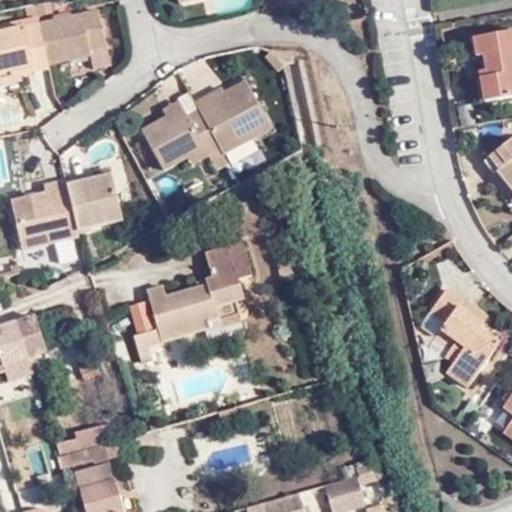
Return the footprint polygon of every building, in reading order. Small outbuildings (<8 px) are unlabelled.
[(98,8),(38,20),(45,63),(91,54),(93,53),(93,49),(106,46),(98,8)] [(45,63),(38,20),(31,22),(0,27),(0,72),(20,68),(31,66),(33,72),(46,69),(45,63)] [(511,92),(511,30),(480,37),(483,55),(492,54),(495,72),(487,74),(491,97),(511,92)] [(106,46),(93,49),(93,53),(91,54),(94,68),(110,64),(106,46)] [(0,79),(21,76),(20,68),(0,72),(0,79)] [(480,99),(491,97),(487,74),(476,76),(480,99)] [(209,90),(192,97),(200,111),(224,151),(270,125),(244,80),(213,97),(209,90)] [(159,105),(163,114),(179,105),(174,97),(159,105)] [(211,162),(225,155),(224,151),(200,111),(186,118),(179,105),(163,114),(135,129),(158,168),(185,154),(200,146),(204,152),(211,162)] [(502,170),(511,183),(511,142),(486,162),(494,176),(502,170)] [(188,159),(204,152),(200,146),(185,154),(188,159)] [(59,179),(64,224),(94,219),(111,217),(104,172),(81,176),(59,179)] [(64,224),(59,179),(58,175),(36,178),(37,185),(3,189),(11,235),(65,228),(64,224)] [(48,240),(58,272),(78,266),(68,234),(48,240)] [(213,280),(230,275),(233,285),(239,283),(252,280),(243,245),(206,255),(213,280)] [(16,265),(0,267),(0,281),(19,277),(16,265)] [(233,285),(230,275),(213,280),(209,281),(208,286),(170,298),(166,288),(147,293),(159,332),(163,346),(163,348),(212,332),(210,327),(222,322),(224,328),(246,321),(240,305),(233,285)] [(264,283),(269,299),(280,296),(275,280),(264,283)] [(239,283),(233,285),(240,305),(245,304),(239,283)] [(462,341),(455,352),(451,359),(459,364),(453,375),(474,388),(506,340),(482,326),(459,311),(464,302),(446,291),(432,313),(449,323),(444,330),(462,341)] [(487,317),(464,302),(459,311),(482,326),(487,317)] [(449,323),(432,313),(426,323),(442,334),(434,347),(451,359),(455,352),(462,341),(444,330),(449,323)] [(19,322),(33,375),(38,373),(35,359),(45,356),(35,317),(19,322)] [(19,322),(0,327),(0,366),(3,366),(7,383),(33,375),(19,322)] [(163,346),(159,332),(135,339),(143,367),(154,364),(150,349),(163,346)] [(235,418),(233,408),(217,413),(220,421),(235,418)] [(58,453),(102,441),(97,425),(71,433),(73,439),(55,444),(58,453)] [(158,431),(138,434),(141,452),(161,449),(158,431)] [(114,442),(100,446),(105,460),(118,456),(114,442)] [(55,459),(59,473),(105,460),(100,446),(55,459)] [(119,511),(106,468),(74,478),(84,511),(119,511)] [(358,479),(325,488),(332,511),(348,511),(366,507),(358,479)] [(255,511),(303,511),(300,499),(262,508),(262,510),(255,511)]
